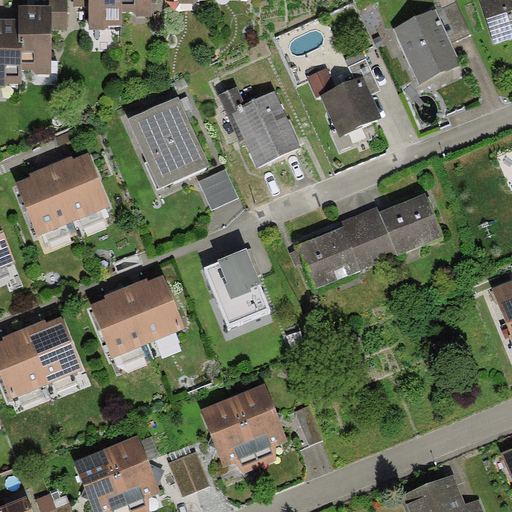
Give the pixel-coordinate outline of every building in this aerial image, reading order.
[(48,0),(49,8),(52,8),(52,32),(67,32),(67,0),(48,0)] [(89,0),(89,7),(89,32),(108,32),(108,27),(123,27),(123,14),(122,0),(89,0)] [(122,0),(123,14),(134,14),(134,18),(152,18),(151,0),(122,0)] [(446,32),(452,44),(472,35),(455,0),(437,0),(451,29),(446,32)] [(511,0),(479,0),(494,45),(511,38),(511,0)] [(49,8),(19,8),(19,21),(19,47),(22,47),(22,72),(35,73),(35,76),(51,76),(52,32),(52,8),(49,8)] [(394,30),(420,85),(462,66),(452,44),(446,32),(436,11),(394,30)] [(19,21),(0,21),(0,90),(5,91),(5,86),(22,86),(22,72),(22,47),(19,47),(19,21)] [(322,97),(337,90),(327,69),(307,78),(317,99),(322,97)] [(382,120),(364,78),(337,90),(322,97),(340,138),(382,120)] [(300,150),(274,93),(245,106),(237,88),(219,97),(240,143),(244,141),(258,170),(300,150)] [(210,169),(179,100),(128,122),(159,191),(210,169)] [(61,161),(50,165),(72,221),(110,207),(88,153),(72,159),(71,156),(61,161)] [(36,236),(72,221),(50,165),(38,170),(28,174),(30,177),(15,183),(36,236)] [(226,170),(199,182),(212,210),(239,198),(226,170)] [(425,195),(380,214),(397,256),(398,258),(444,240),(425,195)] [(341,223),(343,229),(361,271),(397,256),(380,214),(377,208),(341,223)] [(0,267),(14,261),(0,226),(0,267)] [(361,271),(343,229),(298,248),(316,292),(362,273),(361,271)] [(270,312),(246,252),(218,264),(218,265),(205,270),(228,329),(270,312)] [(125,287),(148,343),(184,329),(162,275),(148,281),(147,278),(138,282),(125,287)] [(511,282),(492,290),(511,338),(511,282)] [(148,343),(125,287),(111,293),(104,295),(105,299),(90,305),(111,358),(148,343)] [(23,329),(46,385),(83,370),(61,318),(46,324),(45,321),(36,324),(23,329)] [(46,385),(23,329),(9,335),(2,338),(3,341),(0,342),(0,375),(10,400),(46,385)] [(360,338),(343,344),(349,359),(366,353),(360,338)] [(266,386),(233,399),(260,467),(277,460),(276,448),(288,443),(266,386)] [(244,474),(260,467),(233,399),(201,411),(223,469),(236,464),(244,474)] [(322,440),(308,407),(295,412),(310,446),(322,440)] [(138,438),(106,451),(130,511),(149,511),(150,511),(149,499),(161,495),(158,487),(165,472),(149,465),(138,438)] [(130,511),(106,451),(74,464),(93,511),(130,511)] [(511,451),(502,456),(511,482),(511,451)] [(196,453),(183,458),(197,492),(210,486),(196,453)] [(183,458),(170,464),(183,497),(197,492),(183,458)] [(454,476),(400,498),(405,511),(485,511),(481,500),(466,506),(454,476)] [(49,494),(36,500),(40,511),(56,511),(56,510),(49,494)] [(32,511),(26,498),(0,508),(0,511),(32,511)]
